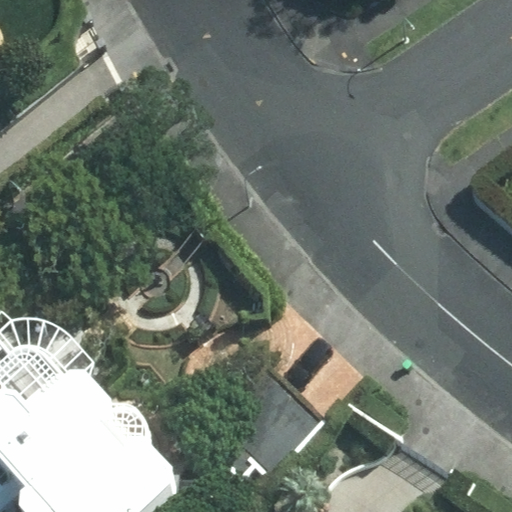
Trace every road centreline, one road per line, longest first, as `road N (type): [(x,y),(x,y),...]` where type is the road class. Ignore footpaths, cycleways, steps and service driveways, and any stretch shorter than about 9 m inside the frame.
road 1 (residential): [(511,355),(449,310),(313,167)]
road 2 (residential): [(313,167),(511,34)]
road 3 (residential): [(313,167),(227,63),(192,0)]
